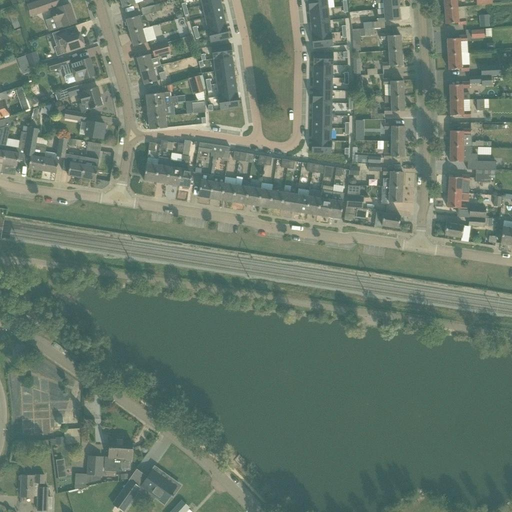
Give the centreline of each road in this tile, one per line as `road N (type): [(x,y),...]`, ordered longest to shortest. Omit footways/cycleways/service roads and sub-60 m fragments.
road 1 (residential): [(511,337),(0,264)]
road 2 (residential): [(254,511),(175,437),(0,317)]
road 3 (residential): [(417,247),(120,202)]
road 4 (residential): [(417,247),(425,186),(421,0)]
road 5 (residential): [(256,145),(282,147),(298,134),(292,0)]
road 6 (residential): [(256,145),(235,0)]
road 7 (residential): [(130,135),(98,0)]
road 8 (residential): [(130,135),(186,132),(256,145)]
road 9 (residential): [(120,202),(0,184)]
